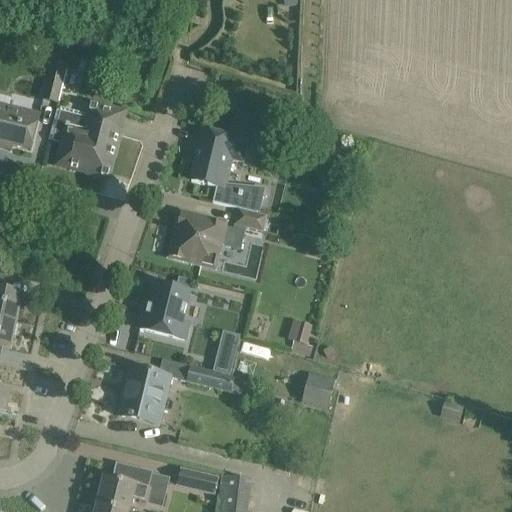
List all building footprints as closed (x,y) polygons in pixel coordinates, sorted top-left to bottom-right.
[(32,36),(30,46),(46,50),(48,40),(32,36)] [(56,46),(53,58),(63,60),(67,43),(57,40),(56,46)] [(53,58),(43,100),(58,104),(69,61),(63,60),(53,58)] [(214,93),(210,107),(232,114),(236,99),(214,93)] [(0,148),(11,152),(12,147),(31,151),(35,132),(39,116),(7,108),(10,98),(0,95),(0,148)] [(57,111),(49,141),(64,145),(60,164),(93,172),(106,175),(109,163),(121,115),(101,110),(92,108),(91,116),(61,109),(57,111)] [(198,152),(191,182),(210,187),(216,189),(212,204),(239,210),(257,214),(260,214),(266,189),(226,185),(232,160),(241,162),(246,142),(219,135),(199,130),(194,151),(198,152)] [(179,230),(173,256),(192,261),(201,263),(215,267),(217,256),(213,255),(216,245),(224,247),(235,250),(240,251),(245,229),(255,232),(262,233),(266,218),(259,216),(258,216),(257,215),(257,214),(239,210),(235,227),(234,230),(220,227),(196,221),(197,217),(189,215),(177,222),(175,229),(179,230)] [(0,319),(16,323),(21,295),(8,292),(2,291),(0,291),(3,276),(0,275),(0,319)] [(145,302),(138,330),(158,335),(182,341),(187,324),(181,323),(184,309),(198,312),(202,296),(188,293),(175,289),(156,285),(151,304),(145,302)] [(0,347),(10,350),(16,323),(0,319),(0,347)] [(293,340),(290,352),(309,357),(313,348),(307,346),(312,327),(298,322),(293,340)] [(224,333),(214,373),(231,377),(241,337),(224,333)] [(129,368),(117,417),(120,418),(136,422),(157,427),(158,426),(170,378),(148,373),(129,368)] [(190,368),(186,384),(213,390),(228,394),(240,397),(244,381),(232,378),(217,375),(190,368)] [(308,376),(302,404),(329,411),(335,383),(311,376),(308,376)] [(0,399),(8,401),(10,388),(0,386),(0,399)] [(446,401),(440,418),(459,424),(464,407),(446,401)] [(103,479),(97,506),(122,511),(128,511),(131,500),(146,504),(149,490),(148,490),(152,475),(118,466),(114,482),(103,479)] [(180,471),(176,487),(214,496),(218,479),(180,471)]
